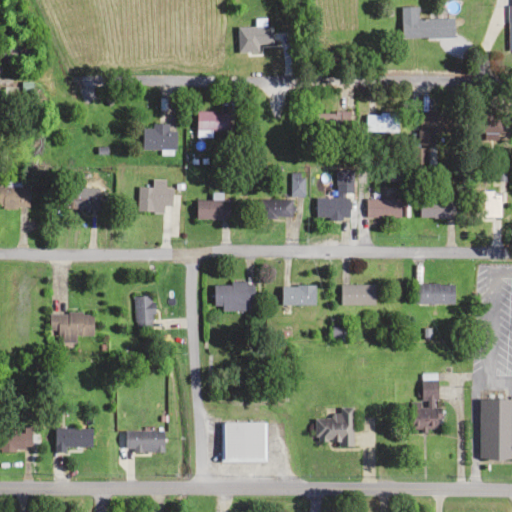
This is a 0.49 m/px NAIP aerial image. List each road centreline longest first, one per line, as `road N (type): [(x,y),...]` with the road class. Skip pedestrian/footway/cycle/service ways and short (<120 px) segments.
road 1 (secondary): [(511,489),(0,485)]
road 2 (residential): [(0,250),(511,251)]
road 3 (residential): [(511,81),(87,79)]
road 4 (residential): [(198,487),(194,254)]
